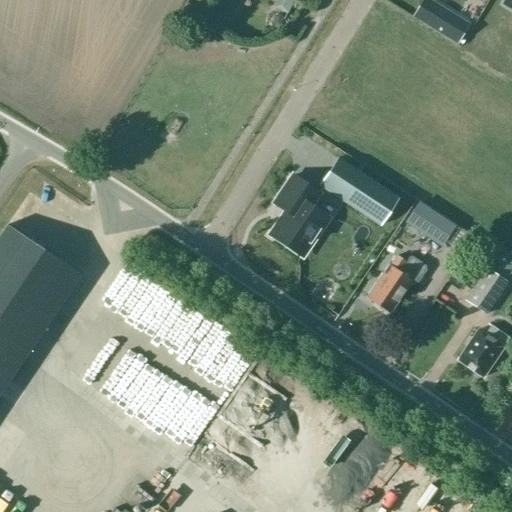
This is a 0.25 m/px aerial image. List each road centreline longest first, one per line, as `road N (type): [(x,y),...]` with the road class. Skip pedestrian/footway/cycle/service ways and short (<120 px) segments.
road 1 (tertiary): [(511,459),(203,250)]
road 2 (residential): [(203,250),(362,0)]
road 3 (tertiary): [(203,250),(26,138)]
